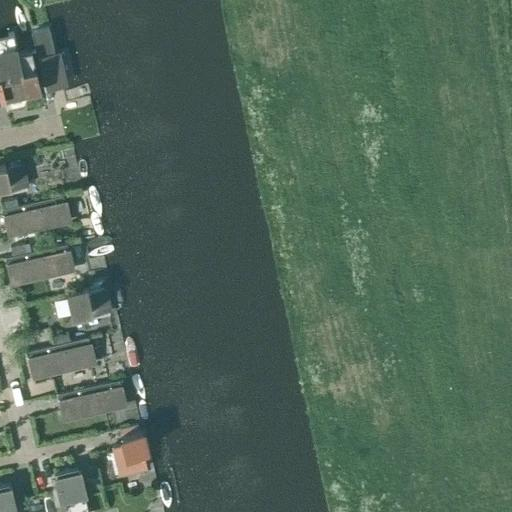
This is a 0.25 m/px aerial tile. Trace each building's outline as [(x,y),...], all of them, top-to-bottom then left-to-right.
[(59,51),(53,52),(53,51),(48,27),(31,31),(37,55),(38,55),(45,89),(66,85),(59,51)] [(0,34),(0,80),(3,94),(2,94),(6,110),(23,106),(27,94),(26,89),(39,86),(30,48),(17,51),(12,31),(0,34)] [(5,166),(4,162),(0,163),(0,190),(25,184),(20,163),(5,166)] [(62,195),(66,194),(66,193),(0,208),(0,209),(1,209),(6,232),(51,222),(51,221),(67,218),(62,195)] [(24,202),(23,195),(10,198),(11,205),(24,202)] [(65,243),(69,243),(69,242),(30,251),(12,255),(2,257),(2,258),(4,258),(9,280),(54,270),(70,266),(65,243)] [(28,242),(10,246),(12,255),(30,251),(28,242)] [(103,288),(88,291),(87,287),(66,292),(71,312),(80,310),(81,315),(108,309),(103,288)] [(53,335),(52,336),(54,344),(55,343),(69,340),(67,332),(60,334),(53,335)] [(87,337),(90,336),(90,335),(69,340),(55,343),(54,344),(24,351),(26,351),(31,374),(76,364),(76,363),(92,360),(87,337)] [(55,394),(61,416),(106,406),(122,402),(117,379),(121,378),(54,393),(55,394)] [(142,450),(146,449),(141,428),(120,433),(122,442),(111,445),(118,472),(145,465),(142,450)] [(80,468),(78,468),(77,464),(54,470),(55,474),(53,474),(58,497),(61,496),(64,507),(85,503),(82,491),(85,491),(80,468)] [(98,477),(95,465),(89,466),(91,478),(98,477)] [(10,484),(9,484),(8,480),(0,482),(0,511),(13,511),(12,507),(15,507),(10,484)]
